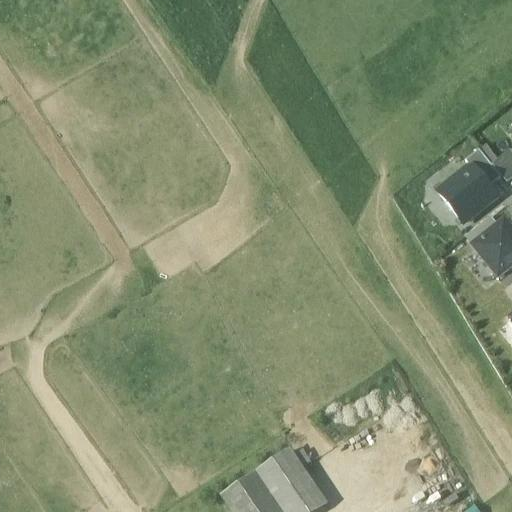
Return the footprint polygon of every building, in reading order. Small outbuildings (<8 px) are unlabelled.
[(478,156),(466,166),(469,170),(489,193),(501,183),(478,156)] [(511,160),(509,157),(493,170),(509,188),(511,184),(511,160)] [(469,170),(435,198),(463,231),(497,203),(489,193),(469,170)] [(467,237),(472,246),(499,231),(494,222),(467,237)] [(511,237),(507,231),(477,255),(493,275),(499,281),(511,270),(511,237)] [(230,511),(319,511),(327,507),(290,454),(223,501),(230,511)]
